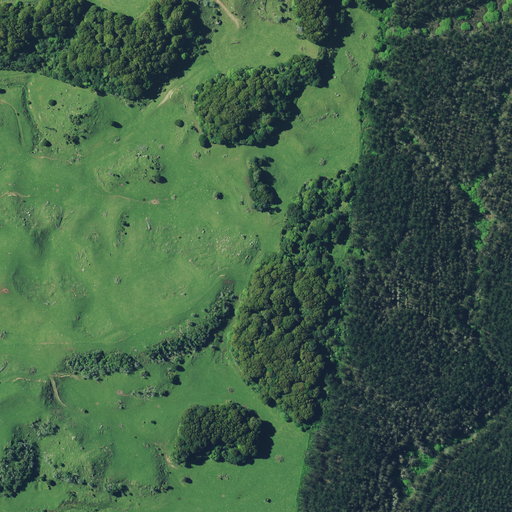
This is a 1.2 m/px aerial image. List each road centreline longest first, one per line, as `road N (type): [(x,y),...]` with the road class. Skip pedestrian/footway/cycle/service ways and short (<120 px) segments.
road 1 (track): [(245,256),(213,368),(253,420),(258,458),(216,511)]
road 2 (track): [(431,511),(445,469),(511,410)]
